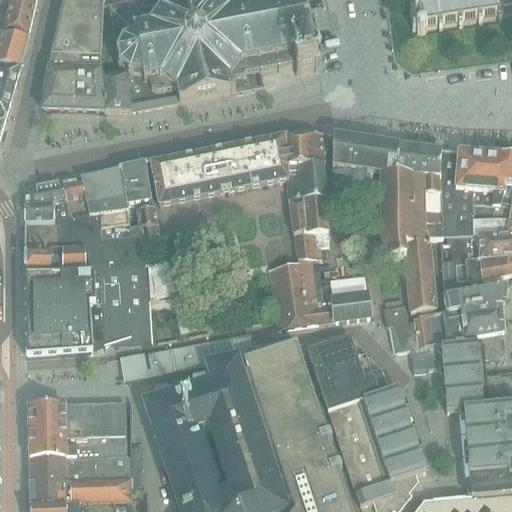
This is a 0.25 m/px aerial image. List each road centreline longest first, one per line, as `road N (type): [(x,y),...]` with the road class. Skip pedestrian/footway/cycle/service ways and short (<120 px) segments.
road 1 (residential): [(365,106),(11,176)]
road 2 (residential): [(50,0),(11,176)]
road 3 (residential): [(511,84),(365,106)]
